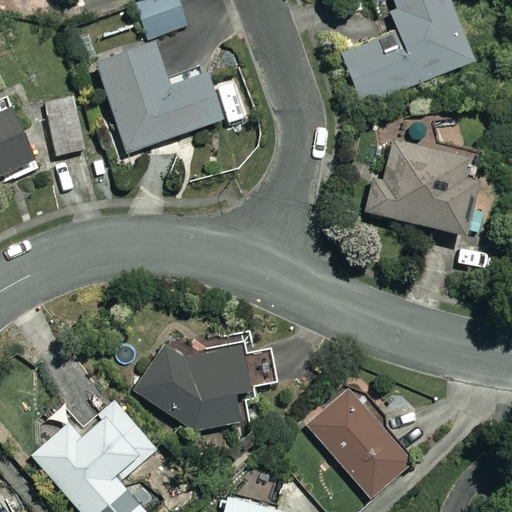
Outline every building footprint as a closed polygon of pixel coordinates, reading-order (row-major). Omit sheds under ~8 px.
[(186,27),(176,0),(153,0),(136,6),(148,41),(186,27)] [(447,0),(391,0),(395,11),(387,14),(393,31),(339,50),(358,103),(470,64),(447,0)] [(166,85),(152,45),(94,64),(125,154),(219,122),(202,72),(166,85)] [(87,150),(75,98),(44,105),(55,157),(87,150)] [(0,177),(34,163),(11,111),(0,115),(0,177)] [(466,161),(391,143),(382,182),(371,180),(363,214),(463,238),(475,186),(461,183),(466,161)] [(180,359),(159,345),(128,389),(189,433),(246,423),(238,391),(276,384),(270,350),(243,355),(242,348),(180,359)] [(413,463),(351,390),(307,428),(369,501),(413,463)] [(155,451),(113,403),(93,420),(97,425),(80,441),(67,426),(31,457),(78,511),(141,511),(117,484),(155,451)] [(270,511),(227,499),(222,511),(270,511)]
